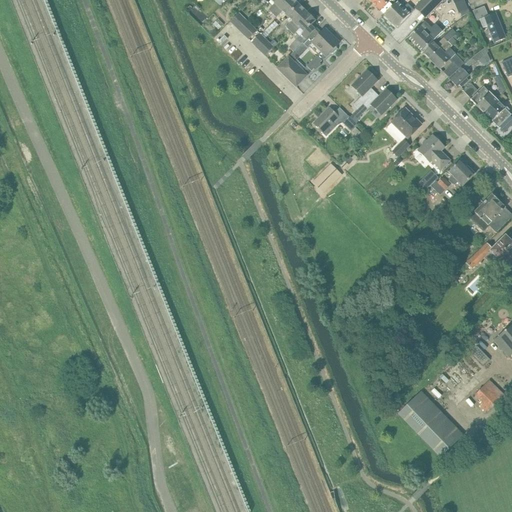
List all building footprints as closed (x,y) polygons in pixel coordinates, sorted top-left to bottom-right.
[(272,14),(285,0),(270,0),(275,4),(268,10),(272,14)] [(287,16),(299,4),(294,0),(285,0),(272,14),(276,18),(282,12),(287,16)] [(374,0),(372,3),(381,11),(384,14),(394,5),(390,1),(391,0),(374,0)] [(426,18),(442,1),(441,0),(421,0),(415,7),(426,18)] [(403,8),(397,2),(394,5),(384,14),(384,15),(397,27),(414,10),(408,4),(403,8)] [(290,31),(308,13),(299,4),(287,16),(292,21),(286,27),(290,31)] [(488,16),(484,7),(473,11),(477,21),(481,20),(484,28),(488,26),(495,42),(505,38),(495,14),(488,16)] [(235,26),(243,18),(239,13),(230,22),(235,26)] [(304,41),(316,29),(312,24),(316,21),(308,13),(290,31),(294,35),(300,29),(303,32),(300,36),(304,41)] [(224,26),(230,20),(223,14),(218,20),(224,26)] [(239,31),(248,22),(243,18),(235,26),(239,31)] [(443,19),(434,27),(442,36),(451,28),(443,19)] [(244,35),(252,27),(248,22),(239,31),(244,35)] [(415,31),(408,38),(422,52),(429,45),(433,40),(434,39),(435,39),(433,37),(434,37),(431,34),(430,36),(420,26),(415,31)] [(248,40),(257,31),(252,27),(244,35),(248,40)] [(316,29),(304,41),(305,41),(302,43),(288,57),(277,69),(289,80),(296,87),(307,76),(306,75),(311,71),(312,72),(314,69),(315,71),(317,70),(320,67),(321,64),(320,63),(322,61),(321,60),(325,56),(326,57),(340,43),(325,29),(321,33),(316,29)] [(448,41),(452,38),(457,34),(453,30),(444,37),(436,45),(434,42),(423,53),(429,59),(447,40),(448,41)] [(256,47),(264,38),(260,34),(251,43),(256,47)] [(260,52),(269,43),(264,38),(256,47),(260,52)] [(456,42),(452,38),(448,41),(447,40),(429,59),(440,70),(451,59),(445,53),(452,45),(456,42)] [(265,56),(274,47),(269,43),(260,52),(265,56)] [(479,61),(488,52),(486,47),(472,58),(471,57),(464,64),(464,63),(448,78),(449,79),(457,87),(469,75),(464,71),(474,61),(475,62),(479,61)] [(511,57),(501,63),(507,78),(511,75),(511,57)] [(464,63),(459,58),(454,63),(453,62),(443,72),(448,78),(464,63)] [(352,106),(357,111),(373,95),(368,90),(377,81),(367,71),(352,86),(362,96),(352,106)] [(501,77),(498,82),(506,87),(509,82),(501,77)] [(471,85),(464,92),(469,97),(476,91),(471,85)] [(473,97),(470,100),(483,113),(492,104),(494,106),(499,102),(497,100),(495,98),(491,93),(492,92),(488,88),(486,89),(484,87),(478,93),(473,97)] [(373,95),(357,111),(362,115),(371,105),(382,115),(397,100),(386,90),(377,99),(373,95)] [(503,94),(499,98),(502,101),(503,102),(507,98),(503,94)] [(492,104),(483,113),(498,128),(500,126),(505,121),(511,115),(509,112),(510,111),(505,106),(504,107),(499,102),(494,106),(492,104)] [(330,108),(314,124),(321,131),(323,133),(326,136),(337,126),(333,123),(339,117),(337,115),(330,108)] [(422,125),(405,109),(400,114),(399,113),(395,116),(396,118),(391,123),(408,139),(422,125)] [(351,132),(358,125),(348,116),(342,123),(351,132)] [(445,148),(432,135),(427,141),(426,140),(422,144),(423,145),(417,151),(430,163),(431,161),(441,171),(450,161),(445,155),(444,156),(440,152),(445,148)] [(393,162),(398,157),(409,146),(404,140),(388,156),(393,162)] [(397,165),(401,161),(398,157),(393,162),(397,165)] [(463,186),(468,182),(475,174),(460,160),(449,172),(454,177),(451,180),(450,182),(453,185),(454,185),(455,186),(459,182),(463,186)] [(341,166),(340,166),(344,169),(348,165),(345,161),(341,166)] [(325,194),(343,176),(331,165),(313,182),(325,194)] [(425,178),(418,185),(425,191),(430,186),(432,184),(438,178),(433,174),(428,180),(427,179),(425,178)] [(432,184),(430,186),(440,195),(450,185),(443,178),(438,183),(436,181),(432,184)] [(493,195),(492,194),(485,201),(469,217),(483,230),(488,225),(503,210),(505,208),(497,200),(498,200),(497,199),(498,197),(495,194),(493,195)] [(496,233),(511,218),(503,210),(488,225),(496,233)] [(511,242),(506,236),(499,244),(492,250),(487,244),(480,250),(466,263),(461,268),(464,271),(469,266),(473,269),(484,258),(490,264),(491,263),(502,274),(509,267),(511,267),(511,266),(511,242)] [(508,357),(511,354),(511,325),(494,341),(508,357)] [(451,395),(455,391),(441,376),(437,380),(451,395)] [(486,412),(498,400),(484,386),(475,396),(482,403),(479,406),(486,412)] [(415,398),(398,414),(440,458),(457,441),(415,398)]
